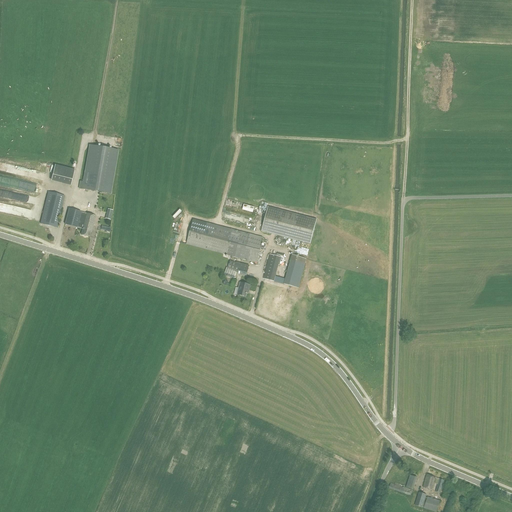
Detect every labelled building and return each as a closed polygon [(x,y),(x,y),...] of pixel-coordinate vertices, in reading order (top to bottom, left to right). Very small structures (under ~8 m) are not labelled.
[(110,194),(119,150),(90,145),(86,171),(85,171),(83,182),(80,181),(79,188),(110,194)] [(75,169),(55,165),(51,180),(71,185),(75,169)] [(32,199),(33,193),(11,191),(10,196),(32,199)] [(48,191),(40,224),(58,228),(59,222),(58,222),(65,196),(48,191)] [(22,205),(0,200),(0,206),(21,211),(22,205)] [(310,244),(317,219),(268,206),(262,231),(310,244)] [(91,231),(92,232),(95,216),(86,214),(83,225),(78,224),(81,212),(69,209),(65,224),(83,229),(81,235),(89,237),(91,231)] [(264,237),(193,219),(186,244),(257,263),(264,237)] [(284,284),(285,279),(278,277),(277,279),(275,279),(281,257),(278,256),(270,254),(264,274),(263,278),(284,284)] [(285,278),(285,279),(284,284),(298,288),(305,264),(306,259),(292,255),(290,260),(285,278)] [(238,264),(236,263),(230,261),(228,268),(238,271),(237,273),(246,276),(248,270),(250,265),(238,262),(238,264)] [(226,268),(225,271),(224,275),(234,279),(236,272),(228,268),(226,268)] [(246,297),(248,289),(249,290),(250,285),(241,282),(237,294),(246,297)] [(413,489),(417,477),(410,475),(406,486),(413,489)] [(435,491),(440,493),(444,480),(440,479),(436,478),(427,475),(423,487),(432,490),(434,483),(438,484),(435,491)] [(405,486),(395,482),(395,484),(391,483),(389,488),(411,495),(413,490),(404,487),(405,486)] [(422,507),(427,494),(419,492),(415,505),(422,507)] [(436,511),(440,501),(427,497),(424,508),(435,511),(436,511)]
